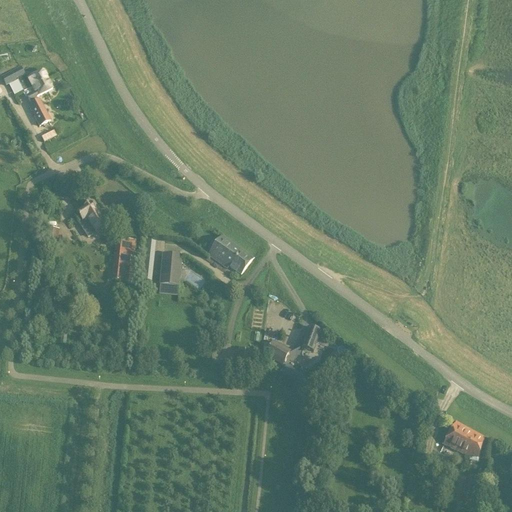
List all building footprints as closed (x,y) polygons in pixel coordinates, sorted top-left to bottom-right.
[(25,76),(20,67),(1,77),(6,87),(17,80),(25,76)] [(48,81),(44,75),(42,72),(40,73),(26,79),(25,76),(17,80),(19,84),(23,93),(32,89),(48,81)] [(48,81),(32,89),(35,94),(28,98),(31,105),(28,106),(39,127),(50,122),(37,98),(52,90),(48,81)] [(91,205),(78,213),(84,223),(80,225),(88,238),(97,233),(97,234),(106,228),(91,205)] [(47,229),(46,241),(58,242),(60,230),(47,229)] [(222,237),(208,256),(227,269),(229,267),(242,275),(254,259),(222,237)] [(117,240),(114,268),(120,269),(118,283),(131,284),(136,242),(117,240)] [(154,281),(156,241),(146,241),(144,281),(154,281)] [(163,254),(159,295),(178,297),(179,288),(180,288),(183,256),(163,254)] [(52,315),(51,322),(60,324),(61,317),(52,315)] [(310,328),(302,349),(314,353),(321,332),(310,328)] [(273,342),(264,356),(282,366),(291,352),(273,342)] [(239,352),(237,371),(253,372),(255,353),(239,352)] [(292,367),(287,375),(307,389),(312,382),(292,367)] [(457,422),(444,446),(469,457),(468,459),(471,460),(471,457),(479,459),(485,437),(457,422)] [(465,481),(460,502),(472,505),(478,484),(465,481)]
